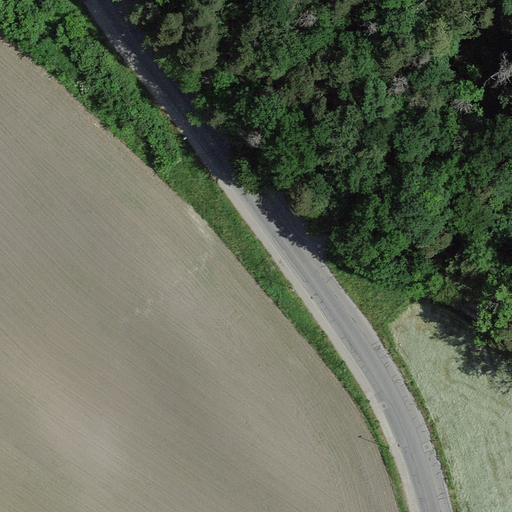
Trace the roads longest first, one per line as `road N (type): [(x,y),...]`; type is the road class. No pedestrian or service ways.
road 1 (residential): [(108,0),(374,360),(416,450),(432,511)]
road 2 (track): [(255,200),(511,351)]
